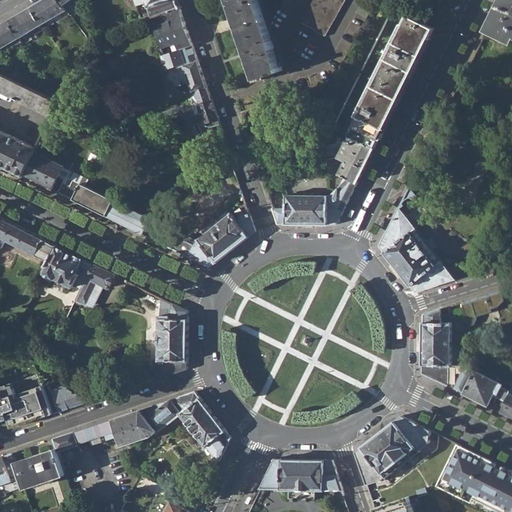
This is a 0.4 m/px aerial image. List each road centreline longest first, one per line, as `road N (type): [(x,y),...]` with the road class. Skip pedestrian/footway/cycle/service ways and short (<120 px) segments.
road 1 (tertiary): [(477,0),(350,256)]
road 2 (residential): [(190,0),(274,251)]
road 3 (tertiary): [(219,299),(0,189)]
road 4 (residential): [(0,446),(214,374)]
road 5 (tertiary): [(511,444),(394,386)]
